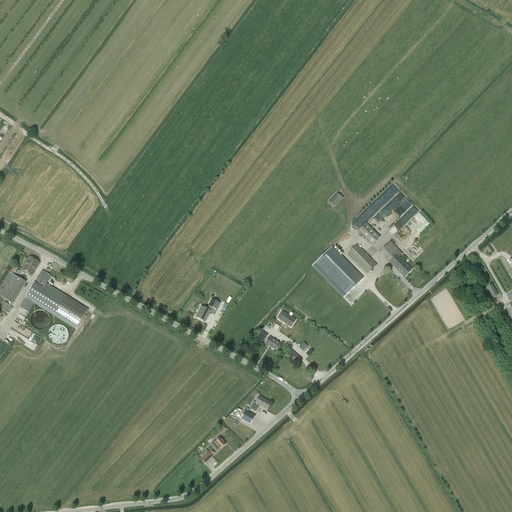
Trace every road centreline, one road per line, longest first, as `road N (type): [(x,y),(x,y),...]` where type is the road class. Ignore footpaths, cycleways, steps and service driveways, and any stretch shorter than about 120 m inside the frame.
road 1 (tertiary): [(300,397),(0,230)]
road 2 (tertiary): [(300,397),(511,211)]
road 3 (tertiary): [(72,511),(189,494),(300,397)]
